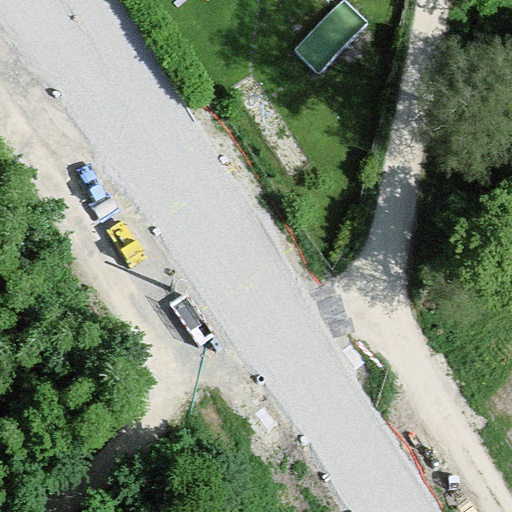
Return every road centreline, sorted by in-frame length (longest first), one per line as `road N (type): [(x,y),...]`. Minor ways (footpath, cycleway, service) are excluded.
road 1 (track): [(0,107),(121,279),(154,343),(149,406),(135,432),(113,464),(46,511)]
road 2 (unclassified): [(422,0),(377,284)]
road 3 (track): [(511,511),(377,284)]
road 4 (track): [(265,511),(196,413),(156,372)]
